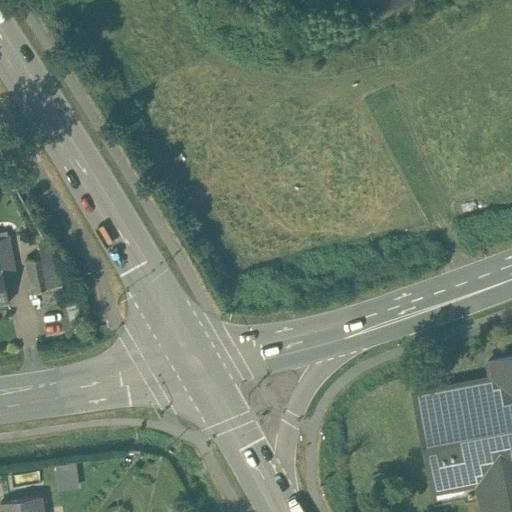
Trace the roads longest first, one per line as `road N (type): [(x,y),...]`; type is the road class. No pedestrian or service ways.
road 1 (primary): [(0,39),(204,368)]
road 2 (secondary): [(204,368),(0,400)]
road 3 (primary): [(290,511),(283,439),(311,376),(355,329)]
road 4 (secondary): [(355,329),(511,275)]
road 5 (primary): [(280,511),(204,368)]
road 6 (secondary): [(204,368),(355,329)]
